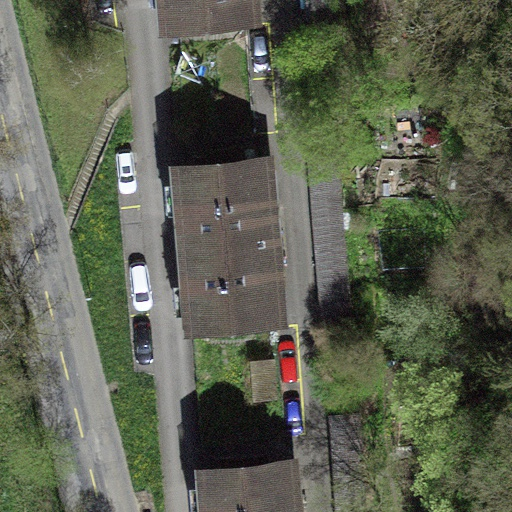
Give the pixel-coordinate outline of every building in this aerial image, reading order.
[(165,0),(167,20),(245,14),(243,0),(165,0)] [(305,0),(308,30),(336,28),(334,0),(305,0)] [(185,231),(192,321),(270,315),(267,277),(279,277),(273,201),(262,202),(258,149),(242,150),(243,165),(180,170),(185,231)] [(310,159),(323,316),(350,315),(337,157),(310,159)] [(330,416),(337,511),(365,511),(358,415),(330,416)] [(208,511),(298,511),(297,497),(285,498),(282,450),(268,451),(269,467),(205,472),(208,511)]
